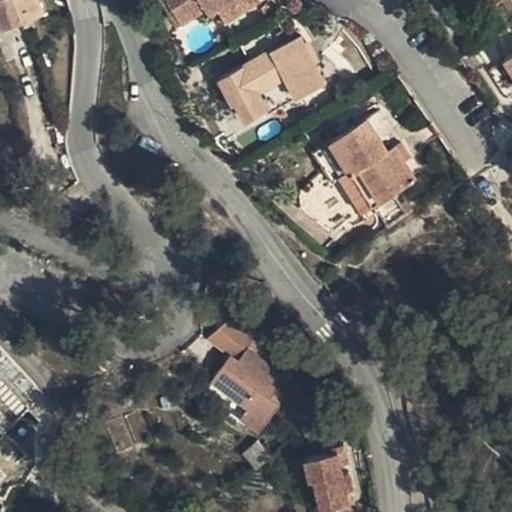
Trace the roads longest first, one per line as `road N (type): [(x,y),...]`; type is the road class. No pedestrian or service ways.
road 1 (residential): [(395,511),(383,422),(365,372),(264,255),(162,109),(116,0)]
road 2 (residential): [(84,0),(84,157),(162,251),(160,269),(129,276),(0,229)]
road 3 (residential): [(368,0),(473,146)]
